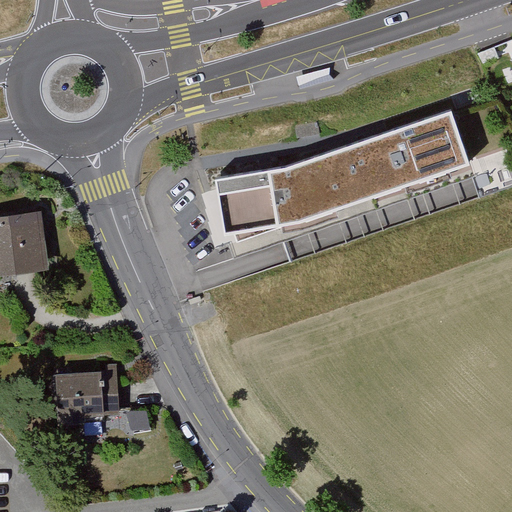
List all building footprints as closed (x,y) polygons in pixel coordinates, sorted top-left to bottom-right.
[(330,65),(296,74),(299,88),(335,79),(329,75),(330,65)] [(469,162),(452,110),(284,167),(216,177),(226,235),(299,220),(469,162)] [(0,272),(46,267),(41,215),(0,219),(0,272)] [(120,424),(118,377),(57,379),(59,426),(120,424)] [(148,410),(129,411),(130,431),(149,431),(148,410)]
